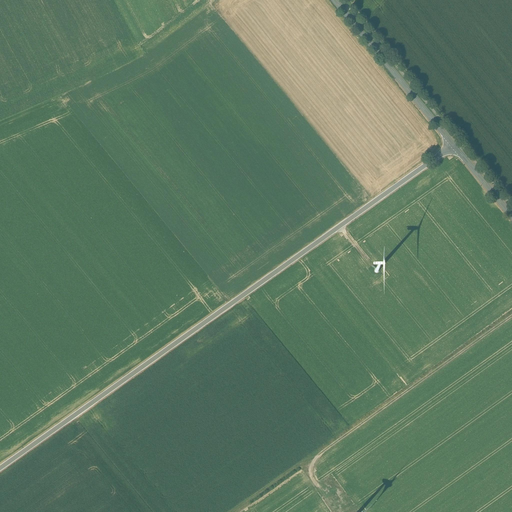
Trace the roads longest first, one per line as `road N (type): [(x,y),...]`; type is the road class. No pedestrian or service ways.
road 1 (tertiary): [(454,144),(0,468)]
road 2 (track): [(312,476),(318,454),(511,316)]
road 3 (secondary): [(454,144),(337,0)]
